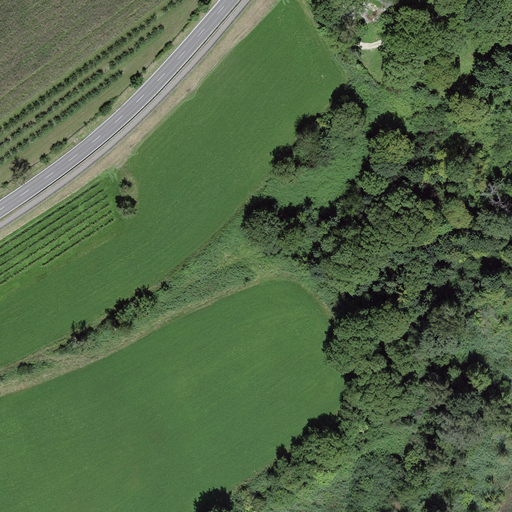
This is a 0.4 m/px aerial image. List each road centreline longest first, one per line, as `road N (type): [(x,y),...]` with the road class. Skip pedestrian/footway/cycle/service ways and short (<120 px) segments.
road 1 (secondary): [(229,0),(106,131),(0,210)]
road 2 (track): [(0,369),(141,297),(124,246)]
road 3 (track): [(335,0),(365,43),(422,26),(447,0)]
